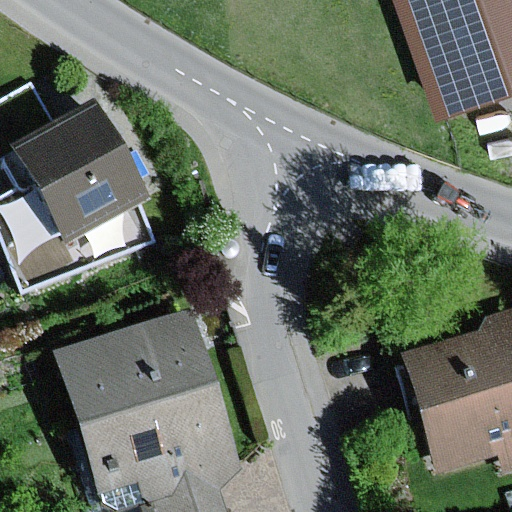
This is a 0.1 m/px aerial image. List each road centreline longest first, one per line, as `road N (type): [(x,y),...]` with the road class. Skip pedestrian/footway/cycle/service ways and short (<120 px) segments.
road 1 (residential): [(301,138),(267,230),(259,279),(268,347),(321,511)]
road 2 (tertiary): [(59,0),(301,138)]
road 3 (tertiary): [(301,138),(399,182),(511,217)]
